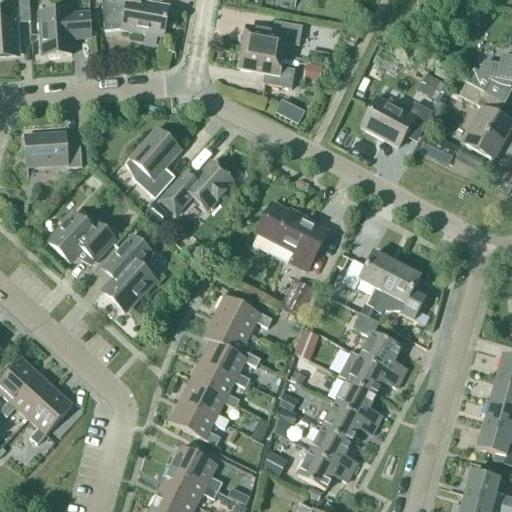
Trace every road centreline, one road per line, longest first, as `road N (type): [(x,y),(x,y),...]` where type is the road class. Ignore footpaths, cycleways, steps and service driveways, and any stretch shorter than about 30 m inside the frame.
road 1 (residential): [(482,248),(191,87)]
road 2 (residential): [(99,511),(121,406),(0,287)]
road 3 (unclassified): [(415,511),(482,248)]
road 4 (residential): [(0,108),(2,99),(191,87)]
